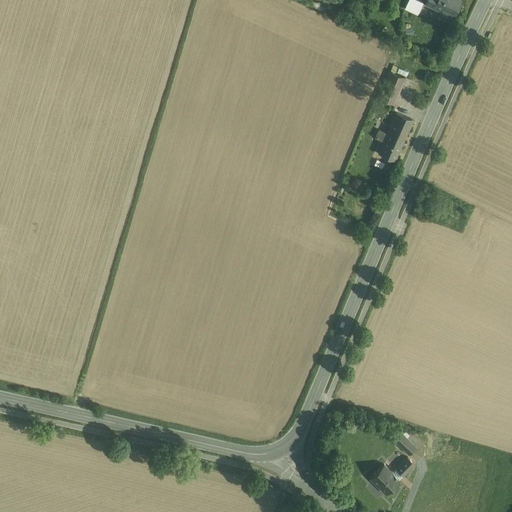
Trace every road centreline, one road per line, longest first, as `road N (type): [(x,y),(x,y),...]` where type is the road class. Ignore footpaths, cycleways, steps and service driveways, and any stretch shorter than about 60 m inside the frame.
road 1 (secondary): [(486,0),(308,411),(283,450)]
road 2 (secondary): [(0,397),(243,453),(283,450)]
